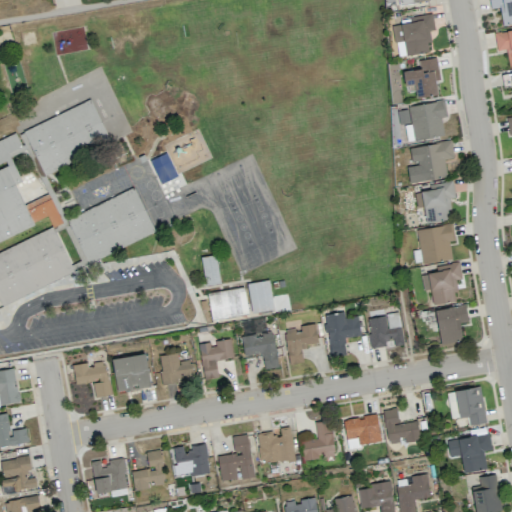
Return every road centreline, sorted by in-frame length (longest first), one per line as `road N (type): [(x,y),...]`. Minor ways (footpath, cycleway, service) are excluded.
road 1 (residential): [(58,436),(511,354)]
road 2 (residential): [(511,397),(485,246),(483,156),(459,0)]
road 3 (residential): [(71,511),(45,360)]
